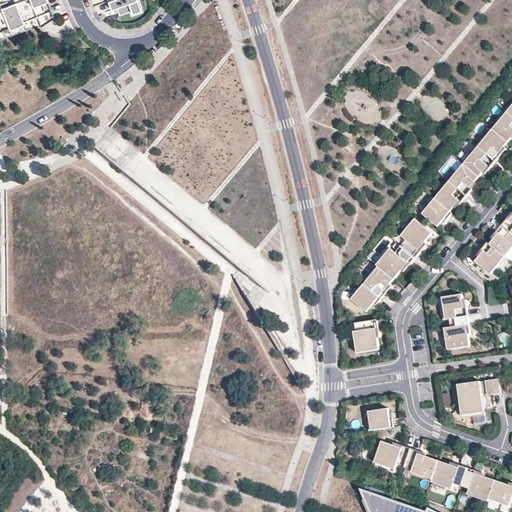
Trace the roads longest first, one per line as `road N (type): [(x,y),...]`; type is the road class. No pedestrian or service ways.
road 1 (residential): [(248,0),(306,205),(331,375)]
road 2 (residential): [(136,47),(112,74),(0,140)]
road 3 (residential): [(411,384),(420,418),(502,450)]
road 4 (residential): [(451,260),(403,322),(408,363)]
road 5 (residential): [(331,395),(302,511)]
